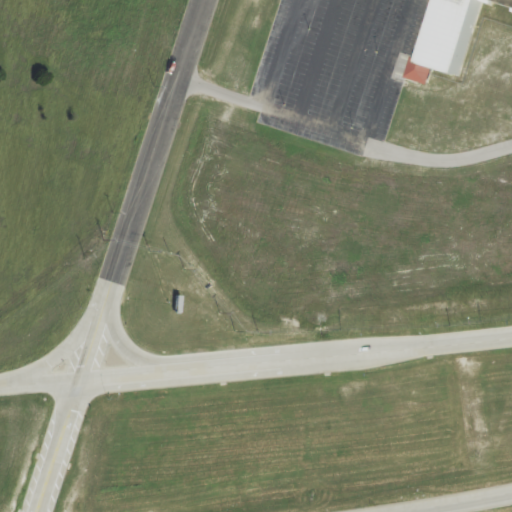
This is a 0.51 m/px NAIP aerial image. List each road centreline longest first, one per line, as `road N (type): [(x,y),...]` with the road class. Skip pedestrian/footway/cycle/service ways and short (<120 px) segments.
road 1 (residential): [(202,0),(72,377),(37,511)]
road 2 (trunk): [(511,338),(0,381)]
